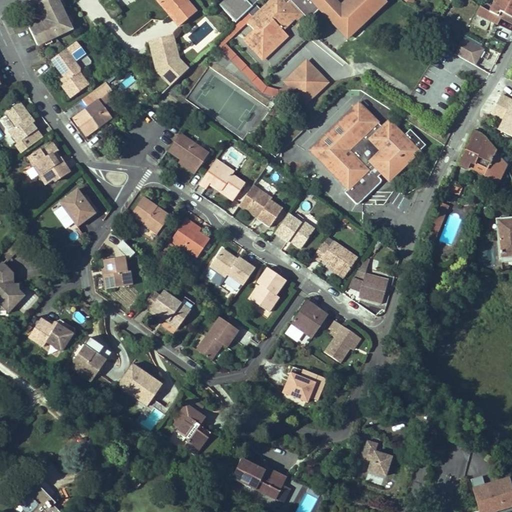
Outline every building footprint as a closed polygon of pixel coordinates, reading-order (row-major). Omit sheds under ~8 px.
[(57,0),(44,0),(38,3),(44,17),(50,19),(48,24),(43,22),(29,28),(37,46),(72,29),(57,0)] [(121,12),(112,0),(100,0),(100,1),(112,18),(121,12)] [(186,1),(184,0),(169,0),(162,6),(169,15),(186,1)] [(319,9),(328,0),(225,0),(220,5),(235,22),(247,12),(253,18),(247,23),(253,30),(243,40),(262,60),(288,36),(282,30),(294,19),(296,20),(303,14),(308,20),(319,9)] [(359,28),(340,8),(333,0),(328,0),(319,9),(347,39),(359,28)] [(359,28),(386,2),(384,0),(348,0),(340,8),(359,28)] [(480,6),(476,14),(497,24),(500,18),(500,12),(511,18),(511,0),(495,0),(492,6),(489,12),(481,7),(480,6)] [(178,26),(195,12),(186,1),(169,15),(178,26)] [(397,6),(393,11),(413,25),(421,14),(405,3),(403,5),(401,8),(397,6)] [(489,12),(492,6),(486,3),(485,6),(482,4),(481,7),(489,12)] [(247,12),(235,22),(214,43),(262,93),(273,97),(277,98),(295,93),(289,87),(278,90),(266,87),(225,44),(247,23),(253,18),(247,12)] [(511,18),(500,12),(500,18),(511,23),(511,18)] [(175,57),(170,35),(149,40),(157,71),(171,86),(183,74),(172,63),(171,58),(175,57)] [(188,69),(179,60),(172,35),(170,35),(175,57),(171,58),(172,63),(183,74),(188,69)] [(474,65),(483,50),(463,39),(455,54),(474,65)] [(65,49),(52,59),(66,78),(62,81),(64,84),(62,85),(71,98),(88,85),(79,73),(80,69),(65,49)] [(79,59),(83,67),(91,62),(87,54),(79,59)] [(305,104),(327,83),(306,61),(285,82),(289,87),(295,93),(305,104)] [(104,83),(82,99),(88,108),(73,119),(85,136),(111,118),(110,116),(115,106),(106,94),(109,91),(104,83)] [(511,112),(511,100),(501,95),(496,105),(511,112)] [(31,123),(28,119),(30,117),(20,103),(5,113),(15,127),(9,132),(17,144),(15,145),(21,153),(42,138),(31,123)] [(389,181),(425,145),(410,129),(403,136),(389,121),(382,127),(358,103),(339,122),(350,133),(322,160),(335,173),(334,175),(348,189),(345,193),(355,204),(357,204),(358,204),(359,204),(380,183),(381,181),(380,179),(378,177),(382,174),(389,181)] [(511,136),(511,112),(496,105),(491,114),(503,120),(498,130),(511,136)] [(322,160),(350,133),(339,122),(310,150),(334,175),(335,173),(322,160)] [(472,131),(457,164),(467,168),(471,162),(487,169),(495,152),(481,135),(472,131)] [(209,154),(180,133),(168,151),(177,157),(175,161),(194,174),(209,154)] [(53,144),(48,147),(56,161),(59,159),(62,157),(53,144)] [(40,150),(27,158),(33,167),(36,165),(43,174),(39,177),(44,185),(53,179),(54,182),(69,172),(61,160),(59,159),(56,161),(48,147),(41,152),(40,150)] [(487,169),(484,176),(497,183),(496,186),(501,193),(507,181),(504,177),(502,174),(506,165),(495,152),(487,169)] [(216,160),(199,184),(206,189),(209,184),(210,182),(221,190),(220,192),(233,201),(244,184),(231,175),(223,169),(225,166),(216,160)] [(471,162),(467,168),(484,176),(487,169),(471,162)] [(43,174),(36,165),(33,167),(39,177),(43,174)] [(233,172),(225,166),(223,169),(231,175),(233,172)] [(221,190),(210,182),(209,184),(220,192),(221,190)] [(459,194),(461,188),(449,183),(447,189),(459,194)] [(270,200),(272,198),(253,185),(239,206),(245,211),(247,208),(258,216),(256,218),(269,228),(282,209),(270,200)] [(77,189),(59,203),(77,227),(95,214),(83,197),(77,189)] [(98,211),(86,195),(83,197),(95,214),(98,211)] [(143,198),(131,215),(157,234),(170,217),(143,198)] [(432,245),(448,206),(442,204),(426,243),(432,245)] [(258,216),(247,208),(245,211),(256,218),(258,216)] [(288,214),(275,233),(288,242),(289,241),(301,249),(314,230),(302,221),(301,223),(294,219),(288,214)] [(303,220),(297,215),(294,219),(301,223),(302,221),(303,220)] [(186,219),(164,250),(170,255),(176,247),(182,252),(184,249),(197,258),(209,240),(198,232),(190,227),(192,223),(186,219)] [(511,256),(511,219),(509,219),(504,220),(498,220),(501,258),(511,256)] [(201,229),(192,223),(190,227),(198,232),(201,229)] [(327,237),(312,257),(320,263),(322,260),(328,264),(345,276),(357,259),(327,237)] [(123,240),(116,245),(127,258),(134,253),(123,240)] [(243,286),(254,269),(238,258),(237,260),(236,261),(232,259),(233,257),(222,249),(209,268),(225,279),(227,275),(243,286)] [(103,276),(105,289),(132,285),(130,272),(127,272),(125,257),(103,260),(105,269),(106,275),(103,276)] [(366,259),(353,278),(354,278),(363,281),(361,288),(358,298),(382,304),(386,289),(383,288),(386,279),(365,274),(367,266),(370,260),(366,259)] [(2,264),(0,266),(0,309),(6,310),(8,312),(12,307),(13,297),(18,292),(17,286),(12,286),(9,286),(9,282),(12,282),(12,274),(2,264)] [(345,276),(328,264),(326,267),(343,279),(345,276)] [(276,295),(286,281),(267,268),(257,283),(260,285),(250,300),(268,312),(279,298),(276,295)] [(363,281),(354,278),(349,287),(361,288),(363,281)] [(12,307),(23,296),(18,292),(13,297),(12,307)] [(153,292),(144,305),(161,317),(162,315),(166,317),(164,319),(177,329),(190,311),(180,304),(163,292),(160,296),(153,292)] [(24,311),(34,298),(28,293),(18,306),(24,311)] [(185,297),(180,304),(190,311),(195,304),(185,297)] [(327,316),(306,301),(291,324),(312,338),(327,316)] [(40,319),(29,337),(43,346),(46,342),(61,351),(72,334),(54,323),(47,318),(44,322),(40,319)] [(226,322),(219,318),(196,350),(211,360),(222,345),(226,348),(238,331),(236,329),(226,322)] [(229,318),(226,322),(236,329),(239,325),(229,318)] [(60,320),(54,323),(72,334),(75,337),(75,330),(60,320)] [(334,337),(324,352),(341,363),(350,349),(358,337),(334,321),(326,332),(334,337)] [(306,345),(309,337),(301,334),(299,343),(306,345)] [(360,339),(358,337),(350,349),(352,350),(360,339)] [(108,357),(87,342),(84,345),(106,360),(108,357)] [(91,382),(106,360),(84,345),(69,366),(91,382)] [(162,385),(132,365),(117,385),(147,406),(162,385)] [(293,367),(282,393),(307,403),(309,397),(317,401),(325,380),(293,367)] [(108,399),(104,405),(113,411),(117,404),(108,399)] [(204,408),(191,399),(186,405),(199,414),(204,408)] [(121,407),(117,404),(113,411),(117,414),(121,407)] [(200,425),(205,418),(199,414),(186,405),(172,424),(179,429),(177,432),(183,437),(178,444),(195,455),(207,438),(196,430),(200,425)] [(211,433),(200,425),(196,430),(207,438),(211,433)] [(386,476),(392,457),(375,452),(377,444),(367,441),(362,458),(371,461),(368,470),(386,476)] [(264,471),(241,459),(231,478),(275,500),(275,499),(282,485),(286,478),(266,468),(264,471)] [(55,503),(50,498),(49,499),(38,488),(39,487),(43,484),(34,475),(13,496),(21,504),(19,505),(25,511),(58,511),(53,505),(55,503)] [(480,511),(475,511),(492,511),(491,507),(511,501),(511,493),(509,484),(486,491),(485,485),(482,476),(471,480),(480,511)] [(508,479),(485,485),(486,491),(509,484),(508,479)] [(284,503),(291,489),(282,485),(275,499),(284,503)] [(50,498),(39,487),(38,488),(49,499),(50,498)] [(511,501),(491,507),(492,511),(493,511),(511,506),(511,501)]
